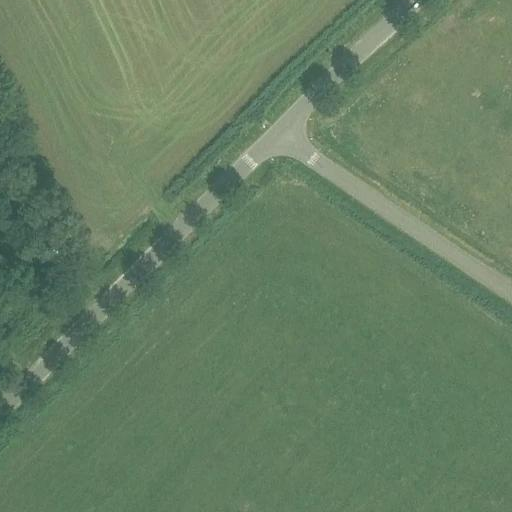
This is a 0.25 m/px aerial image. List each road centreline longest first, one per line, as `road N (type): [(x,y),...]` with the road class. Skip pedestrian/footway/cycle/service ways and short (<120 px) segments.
road 1 (unclassified): [(0,406),(276,130)]
road 2 (unclassified): [(511,289),(276,130)]
road 3 (unclassified): [(276,130),(417,0)]
